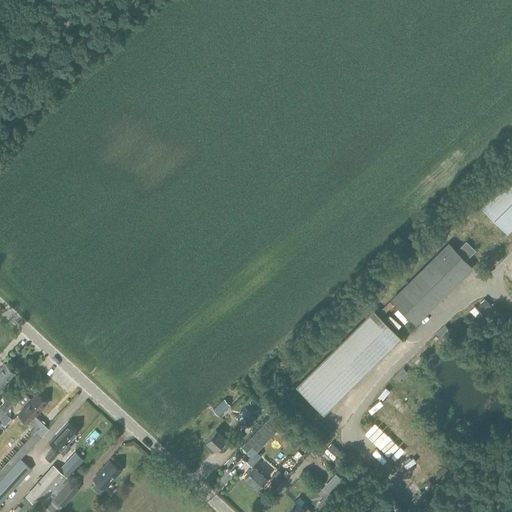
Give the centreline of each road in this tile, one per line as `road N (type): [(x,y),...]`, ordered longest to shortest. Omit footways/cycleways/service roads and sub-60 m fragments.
road 1 (tertiary): [(223,511),(0,307)]
road 2 (unknown): [(489,268),(339,426)]
road 3 (unknown): [(427,511),(339,426)]
